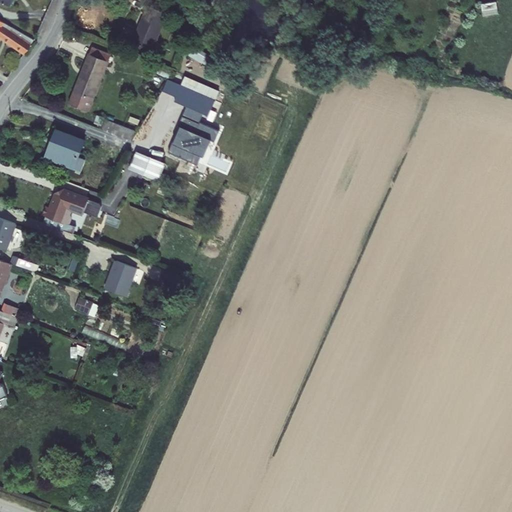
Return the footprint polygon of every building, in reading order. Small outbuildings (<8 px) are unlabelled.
[(162,7),(145,0),(142,0),(129,35),(147,43),(162,7)] [(485,15),(500,13),(499,1),(483,2),(485,15)] [(0,19),(0,35),(23,52),(33,39),(0,19)] [(84,51),(101,58),(103,51),(87,44),(84,51)] [(84,51),(66,99),(86,107),(104,59),(101,58),(84,51)] [(164,92),(177,97),(182,86),(170,81),(164,92)] [(177,97),(175,101),(209,116),(216,100),(182,86),(177,97)] [(134,132),(114,124),(111,132),(112,132),(128,138),(130,139),(134,132)] [(78,137),(52,127),(48,137),(55,139),(49,156),(77,168),(81,157),(73,153),(78,137)] [(55,139),(48,137),(42,154),(49,156),(55,139)] [(135,150),(128,167),(158,178),(161,171),(164,162),(135,150)] [(57,192),(52,207),(48,206),(44,215),(48,216),(45,224),(75,234),(78,226),(70,224),(74,210),(75,206),(87,210),(89,205),(92,206),(91,209),(92,209),(101,212),(104,204),(102,202),(91,198),(91,197),(65,188),(57,192)] [(89,205),(87,210),(100,215),(101,212),(92,209),(91,209),(92,206),(89,205)] [(17,222),(0,216),(0,245),(6,248),(17,222)] [(12,262),(0,257),(0,294),(1,294),(11,266),(12,262)] [(36,265),(16,257),(14,263),(23,267),(34,271),(36,265)] [(110,273),(108,273),(102,288),(124,296),(135,269),(116,261),(110,273)] [(23,267),(14,263),(12,262),(11,266),(21,271),(23,267)] [(187,273),(162,265),(157,280),(181,288),(187,273)] [(93,314),(98,303),(81,296),(77,307),(93,314)] [(0,354),(5,342),(0,340),(0,326),(2,321),(13,326),(17,315),(0,308),(0,354)]
